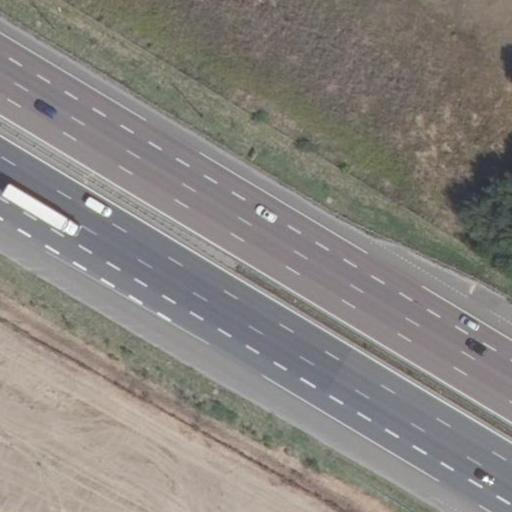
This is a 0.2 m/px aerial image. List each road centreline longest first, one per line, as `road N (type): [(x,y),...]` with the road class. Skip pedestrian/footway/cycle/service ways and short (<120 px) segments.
road 1 (motorway): [(511,387),(0,78)]
road 2 (motorway): [(0,169),(511,478)]
